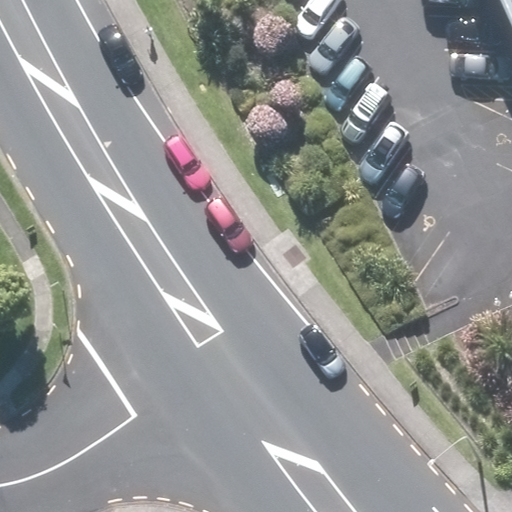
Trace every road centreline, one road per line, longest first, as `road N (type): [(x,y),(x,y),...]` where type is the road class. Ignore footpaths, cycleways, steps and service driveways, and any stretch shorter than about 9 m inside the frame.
road 1 (primary): [(3,0),(212,351)]
road 2 (residential): [(0,481),(47,469),(212,351)]
road 3 (primary): [(212,351),(357,511)]
